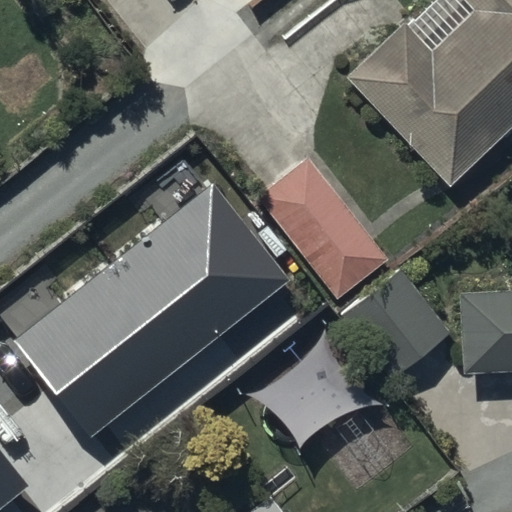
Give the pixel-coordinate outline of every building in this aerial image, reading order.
[(511,125),(511,0),(436,0),(401,34),(394,27),(337,81),(443,192),(511,125)] [(302,162),(253,198),(333,300),(381,263),(302,162)] [(511,245),(511,246),(511,249),(511,291),(453,294),(456,375),(511,372),(511,245)] [(394,267),(334,316),(384,381),(446,334),(394,267)] [(72,410),(65,415),(113,474),(239,372),(191,313),(102,385),(89,369),(58,394),(72,410)] [(0,511),(1,511),(50,473),(16,431),(0,443),(0,511)] [(269,511),(260,501),(245,511),(269,511)]
